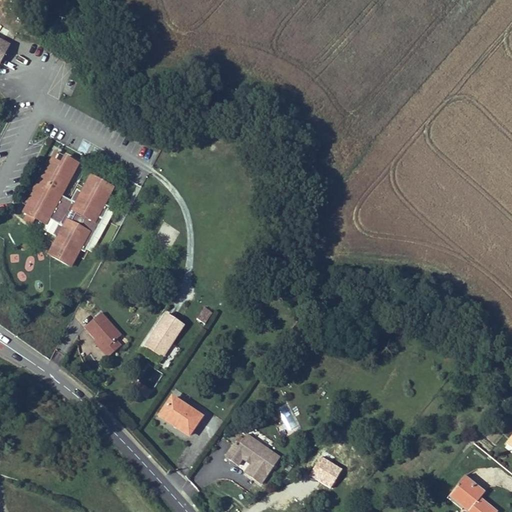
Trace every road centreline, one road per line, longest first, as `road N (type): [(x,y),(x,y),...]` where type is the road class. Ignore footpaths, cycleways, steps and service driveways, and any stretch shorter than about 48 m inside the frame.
road 1 (tertiary): [(186,511),(87,406),(0,340)]
road 2 (residential): [(42,101),(146,164)]
